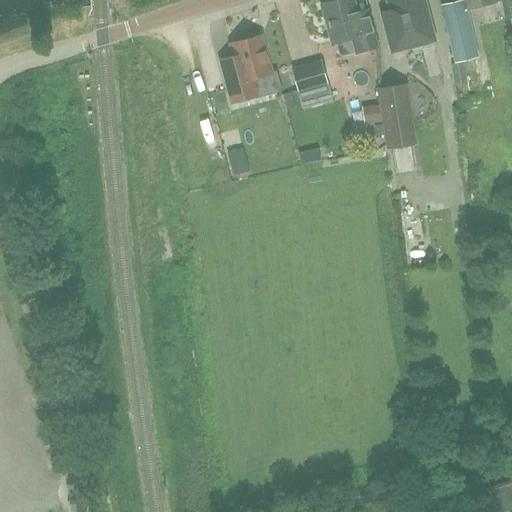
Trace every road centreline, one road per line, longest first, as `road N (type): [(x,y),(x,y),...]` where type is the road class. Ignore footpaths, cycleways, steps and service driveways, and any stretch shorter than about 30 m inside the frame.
road 1 (residential): [(79,511),(0,204)]
road 2 (residential): [(0,68),(223,0)]
